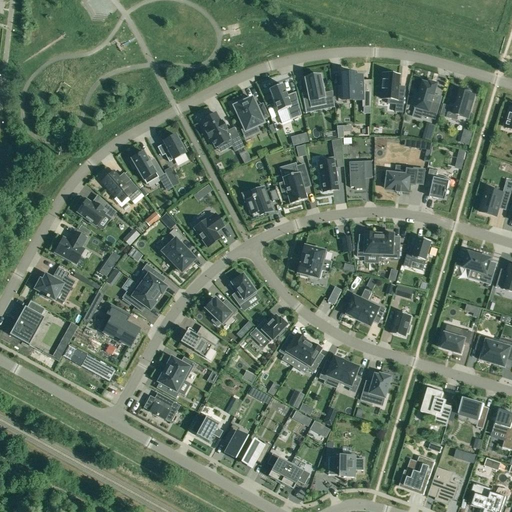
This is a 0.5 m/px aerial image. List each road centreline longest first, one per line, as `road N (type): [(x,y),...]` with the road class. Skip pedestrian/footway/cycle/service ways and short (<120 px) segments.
road 1 (residential): [(0,308),(58,203),(94,160),(253,72),(355,51),(414,56),(511,84)]
road 2 (residential): [(246,244),(277,288),(346,340),(511,391)]
road 3 (residential): [(246,244),(360,211),(414,215),(511,243)]
road 4 (residential): [(109,421),(176,307),(246,244)]
road 5 (residential): [(109,421),(275,511)]
road 6 (residential): [(0,361),(109,421)]
